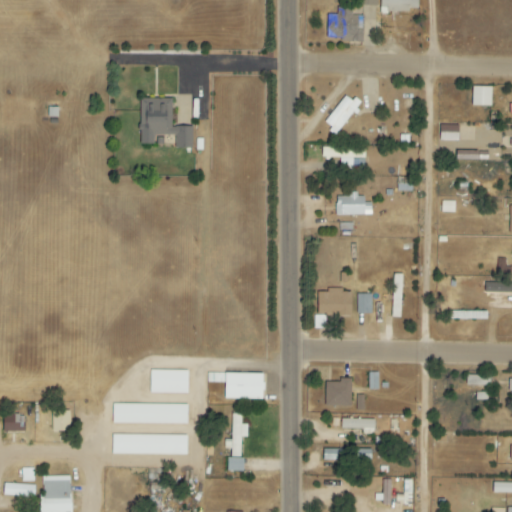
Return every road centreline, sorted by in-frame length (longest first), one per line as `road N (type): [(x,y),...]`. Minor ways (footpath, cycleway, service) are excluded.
road 1 (tertiary): [(291,511),(299,462),(295,0)]
road 2 (residential): [(511,71),(296,68)]
road 3 (residential): [(511,356),(298,355)]
